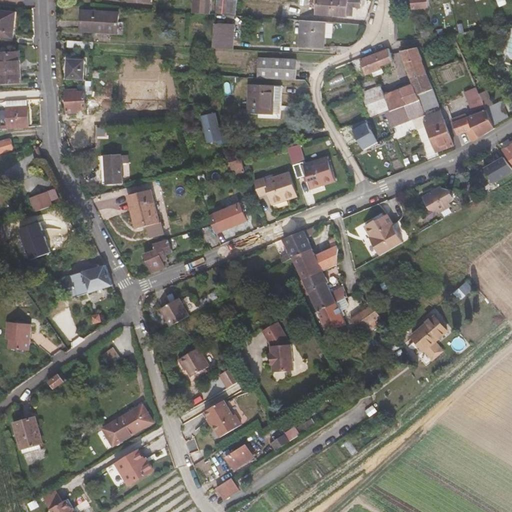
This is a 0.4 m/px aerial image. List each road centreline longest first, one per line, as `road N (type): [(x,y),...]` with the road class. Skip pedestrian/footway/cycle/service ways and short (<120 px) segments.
road 1 (residential): [(45,0),(50,143),(127,293)]
road 2 (residential): [(127,293),(365,195)]
road 3 (residential): [(365,195),(316,100),(317,77),(372,44),(384,0)]
road 4 (residential): [(131,302),(194,495),(210,511)]
road 5 (residential): [(0,405),(131,302)]
road 6 (residential): [(365,195),(449,163),(511,127)]
